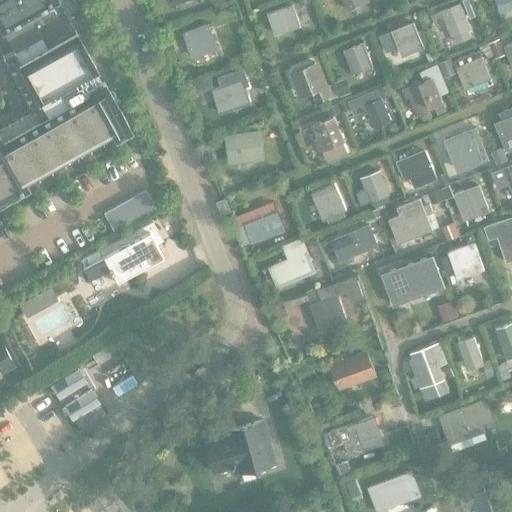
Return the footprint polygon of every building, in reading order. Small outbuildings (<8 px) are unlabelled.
[(57,0),(0,0),(0,26),(13,50),(2,56),(33,111),(0,129),(0,200),(27,186),(24,180),(112,132),(114,137),(129,128),(103,81),(101,83),(93,70),(95,69),(57,0)] [(342,0),(346,8),(366,0),(342,0)] [(511,0),(495,0),(499,12),(511,7),(511,0)] [(441,11),(431,14),(436,26),(445,22),(451,35),(453,35),(455,42),(470,36),(467,29),(469,28),(460,3),(441,11)] [(268,13),(275,33),(299,24),(291,4),(268,13)] [(391,31),(379,35),(385,51),(397,47),(399,51),(401,55),(422,46),(413,22),(399,28),(391,31)] [(182,32),(190,57),(214,48),(205,24),(182,32)] [(171,38),(161,42),(165,53),(175,49),(171,38)] [(498,38),(489,41),(495,57),(504,53),(498,38)] [(344,49),(353,72),(369,65),(361,42),(344,49)] [(432,49),(424,52),(428,61),(435,58),(432,49)] [(478,50),(454,60),(457,67),(465,87),(489,77),(481,58),(478,50)] [(450,57),(438,62),(443,76),(456,71),(450,57)] [(301,95),(313,90),(317,99),(325,96),(322,86),(313,62),(291,71),(301,95)] [(424,81),(407,88),(410,96),(415,94),(421,109),(434,104),(437,112),(445,109),(439,94),(447,91),(437,63),(420,69),(424,81)] [(249,100),(243,84),(247,82),(242,66),(218,75),(221,84),(210,88),(219,111),(249,100)] [(193,82),(179,87),(184,99),(198,94),(197,91),(213,85),(209,75),(193,82)] [(400,76),(389,80),(392,88),(404,84),(400,76)] [(345,77),(334,82),(339,95),(351,90),(345,77)] [(387,83),(377,87),(381,97),(391,93),(387,83)] [(361,94),(348,100),(353,113),(367,107),(374,126),(388,120),(391,119),(381,97),(378,98),(365,104),(361,94)] [(337,102),(323,107),(327,116),(340,111),(337,102)] [(496,123),(505,147),(511,144),(511,107),(500,112),(503,120),(496,123)] [(341,140),(332,116),(311,125),(321,148),(325,159),(345,152),(341,140)] [(475,125),(444,137),(456,167),(487,155),(475,125)] [(226,136),(229,160),(259,156),(256,132),(226,136)] [(223,136),(212,137),(213,145),(224,144),(223,136)] [(502,147),(491,151),(496,163),(507,158),(502,147)] [(410,176),(413,186),(436,176),(431,164),(431,165),(426,151),(423,153),(398,162),(404,179),(410,176)] [(511,160),(492,169),(499,186),(508,182),(511,190),(511,160)] [(363,186),(355,189),(361,204),(369,201),(387,194),(377,170),(360,177),(363,186)] [(445,171),(437,174),(441,184),(449,181),(445,171)] [(311,191),(322,218),(326,217),(327,217),(342,211),(344,210),(333,182),(323,186),(311,191)] [(449,183),(441,186),(445,197),(454,194),(449,183)] [(455,194),(464,217),(487,207),(478,185),(455,194)] [(439,186),(428,190),(433,201),(443,197),(439,186)] [(144,187),(104,209),(113,227),(154,204),(144,187)] [(386,194),(372,200),(375,206),(389,201),(386,194)] [(216,200),(221,213),(231,210),(225,197),(216,200)] [(419,197),(396,206),(399,214),(388,218),(397,240),(430,228),(425,214),(432,211),(429,202),(421,205),(419,197)] [(377,209),(369,212),(372,218),(380,215),(377,209)] [(242,232),(238,234),(241,242),(282,226),(276,210),(254,219),(251,210),(235,216),(240,227),(242,232)] [(327,217),(326,217),(328,224),(344,218),(342,211),(327,217)] [(511,214),(483,225),(489,238),(496,236),(505,260),(511,257),(511,214)] [(454,221),(442,226),(447,238),(458,233),(454,221)] [(84,267),(88,276),(99,271),(106,283),(114,279),(115,280),(115,281),(164,254),(158,242),(159,241),(150,224),(113,244),(113,245),(116,244),(119,249),(84,267)] [(330,239),(339,259),(375,244),(366,224),(330,239)] [(286,258),(267,266),(275,286),(312,270),(304,250),(298,237),(281,245),(286,258)] [(447,252),(457,278),(483,268),(473,242),(447,252)] [(434,254),(382,272),(393,303),(409,297),(406,290),(425,283),(428,291),(445,285),(434,254)] [(307,298),(317,328),(344,319),(335,294),(346,290),(350,301),(363,297),(356,276),(316,289),(317,292),(306,296),(307,298)] [(305,291),(282,299),(285,306),(307,298),(306,296),(305,291)] [(28,297),(19,301),(26,314),(35,309),(28,297)] [(282,299),(267,305),(272,317),(287,311),(285,306),(282,299)] [(453,303),(438,308),(443,319),(457,314),(453,303)] [(511,320),(495,327),(506,358),(511,355),(511,320)] [(457,342),(467,369),(483,362),(472,336),(457,342)] [(0,369),(13,363),(0,339),(0,369)] [(413,357),(409,359),(414,372),(416,375),(411,377),(415,388),(426,384),(442,378),(436,363),(444,360),(437,343),(429,346),(411,353),(413,357)] [(331,358),(341,384),(371,373),(363,351),(343,358),(341,354),(331,358)] [(296,362),(295,362),(300,375),(313,370),(309,357),(296,362)] [(490,360),(482,363),(486,375),(494,372),(490,360)] [(505,362),(497,365),(502,380),(510,377),(505,362)] [(483,428),(480,420),(489,417),(483,399),(440,415),(449,441),(483,428)] [(333,444),(334,445),(339,443),(345,441),(349,454),(383,442),(373,414),(329,430),(329,432),(333,444)] [(230,435),(206,441),(214,470),(238,463),(240,471),(275,461),(263,419),(228,429),(230,435)] [(329,432),(322,434),(326,447),(333,444),(329,432)] [(347,460),(337,463),(340,474),(350,470),(347,460)] [(401,475),(368,488),(377,511),(379,511),(420,495),(414,479),(404,482),(401,475)] [(357,477),(346,481),(352,496),(362,492),(357,477)] [(116,480),(86,502),(93,511),(133,511),(137,509),(116,480)] [(482,486),(460,495),(466,511),(492,511),(482,486)]
